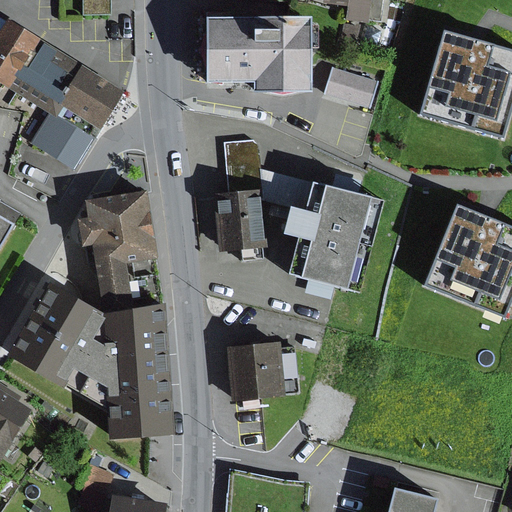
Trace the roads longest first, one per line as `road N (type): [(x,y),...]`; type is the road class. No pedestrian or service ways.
road 1 (tertiary): [(167,115),(206,446),(201,511)]
road 2 (residential): [(0,319),(109,142),(167,115)]
